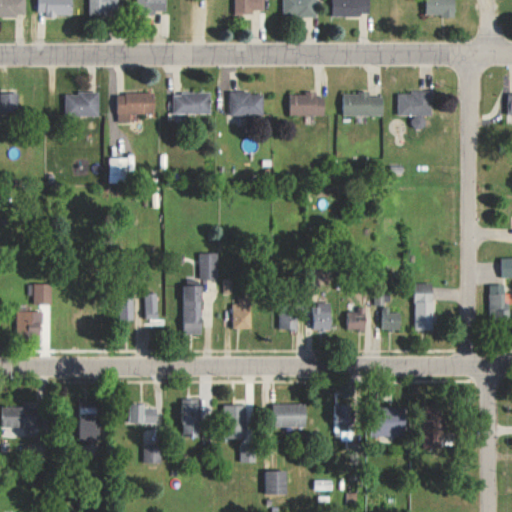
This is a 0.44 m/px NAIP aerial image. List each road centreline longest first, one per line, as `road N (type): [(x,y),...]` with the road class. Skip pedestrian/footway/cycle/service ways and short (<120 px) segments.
road 1 (residential): [(511,53),(0,54)]
road 2 (residential): [(511,365),(0,366)]
road 3 (residential): [(484,511),(485,379),(468,365),(469,53)]
